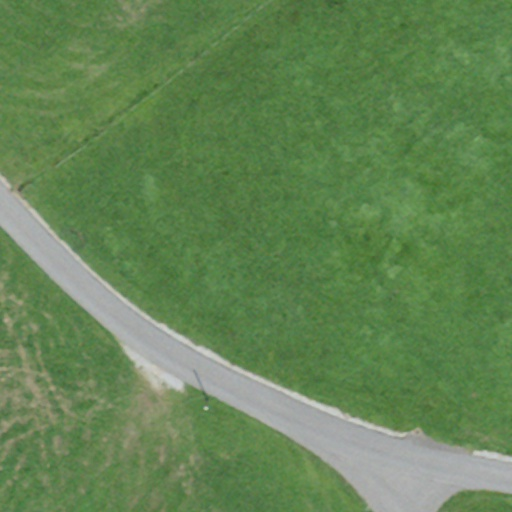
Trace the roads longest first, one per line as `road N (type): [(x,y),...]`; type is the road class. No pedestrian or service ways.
road 1 (residential): [(0,200),(138,341),(350,453)]
road 2 (residential): [(350,453),(511,479)]
